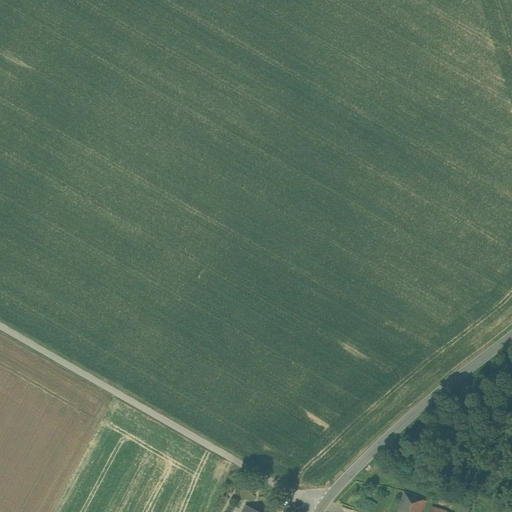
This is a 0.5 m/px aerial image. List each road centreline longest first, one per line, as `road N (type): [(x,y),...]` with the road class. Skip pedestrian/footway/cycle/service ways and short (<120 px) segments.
road 1 (unclassified): [(318,504),(0,324)]
road 2 (tertiary): [(318,504),(391,432),(511,337)]
